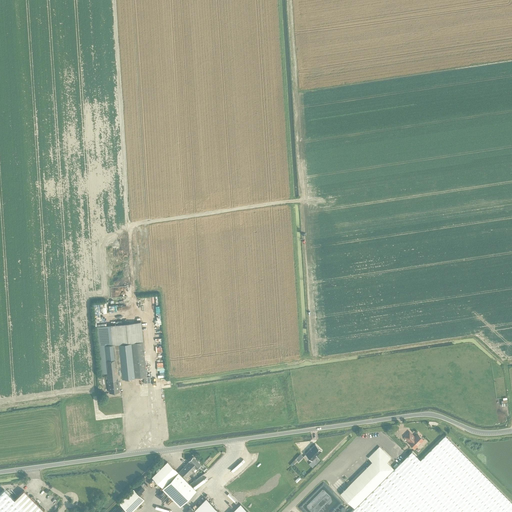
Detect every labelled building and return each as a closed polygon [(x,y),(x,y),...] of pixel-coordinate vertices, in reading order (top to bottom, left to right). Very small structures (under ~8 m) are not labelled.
[(103,313),(109,312),(108,302),(105,302),(102,302),(102,303),(99,303),(101,314),(103,313)] [(148,363),(145,364),(141,322),(96,326),(101,374),(107,373),(109,392),(120,391),(119,383),(120,383),(120,381),(119,381),(118,379),(147,376),(149,376),(148,363)] [(414,437),(409,432),(404,437),(409,442),(408,442),(414,448),(423,439),(417,434),(414,437)] [(411,451),(394,469),(354,508),(350,511),(511,511),(511,502),(445,435),(420,460),(411,451)] [(315,444),(306,454),(312,460),(316,464),(320,460),(316,456),(321,450),(315,444)] [(340,493),(354,508),(394,469),(387,462),(390,458),(379,447),(368,458),(372,462),(340,493)] [(302,457),(297,453),(290,461),(294,465),(302,457)] [(196,468),(197,468),(201,464),(193,456),(189,461),(186,464),(193,471),(196,468)] [(179,473),(178,472),(168,461),(152,477),(164,488),(179,473)] [(178,472),(179,473),(185,479),(193,471),(186,464),(178,472)] [(196,490),(185,479),(179,473),(164,488),(181,505),(196,490)] [(26,511),(14,499),(4,489),(0,493),(0,511),(26,511)] [(134,489),(119,503),(120,504),(128,511),(131,511),(144,499),(134,489)] [(46,511),(24,490),(14,499),(26,511),(46,511)] [(218,511),(205,499),(192,511),(218,511)] [(128,511),(120,504),(119,503),(109,511),(128,511)] [(249,511),(240,503),(231,511),(249,511)]
